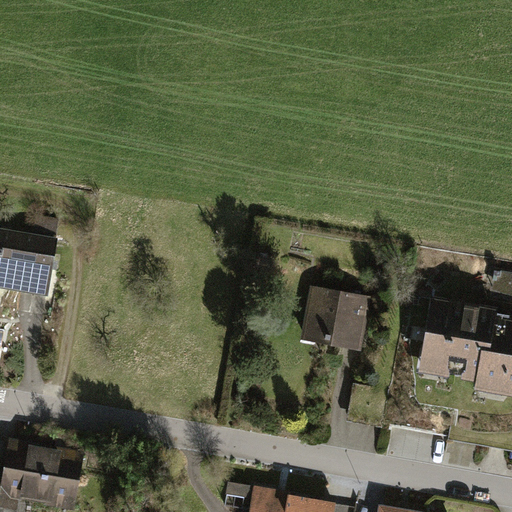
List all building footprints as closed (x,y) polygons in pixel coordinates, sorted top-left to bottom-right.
[(38,216),(34,236),(0,230),(0,271),(0,272),(0,284),(47,292),(56,239),(55,239),(58,220),(38,216)] [(511,273),(495,270),(494,279),(495,280),(494,289),(511,294),(511,273)] [(367,297),(315,288),(307,339),(358,348),(367,297)] [(494,311),(435,301),(427,343),(421,347),(417,372),(449,378),(450,372),(464,375),(468,371),(481,373),(480,381),(481,381),(479,391),(503,395),(503,390),(511,391),(511,322),(493,319),(494,311)] [(390,389),(358,383),(351,418),(384,424),(390,389)] [(69,447),(9,436),(3,465),(0,464),(0,508),(18,511),(21,493),(73,502),(80,458),(68,456),(69,447)] [(245,511),(251,486),(230,482),(225,509),(238,511),(245,511)] [(336,511),(338,502),(256,486),(251,511),(336,511)]
